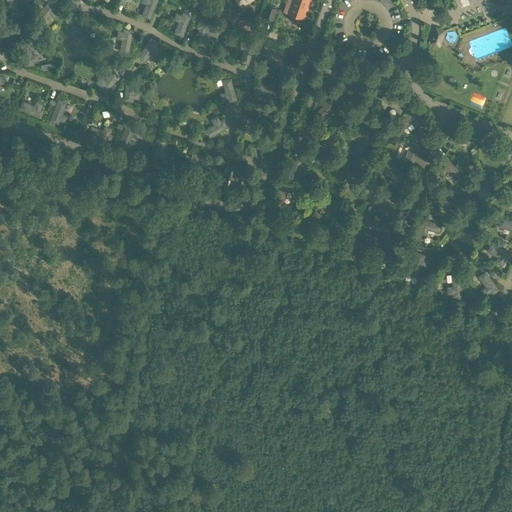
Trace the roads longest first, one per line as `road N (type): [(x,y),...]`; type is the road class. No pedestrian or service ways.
road 1 (track): [(162,203),(163,257),(111,511)]
road 2 (track): [(0,377),(82,394),(132,394)]
